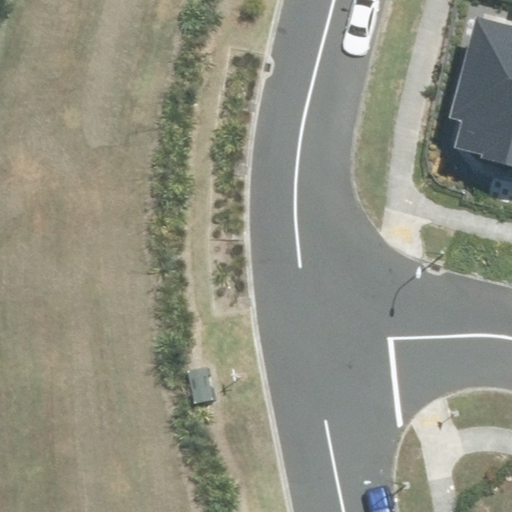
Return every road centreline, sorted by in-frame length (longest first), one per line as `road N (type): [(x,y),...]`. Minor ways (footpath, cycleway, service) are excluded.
road 1 (residential): [(335,0),(299,147),(296,219),(315,354)]
road 2 (residential): [(511,339),(392,339),(315,354)]
road 3 (residential): [(315,354),(346,511)]
